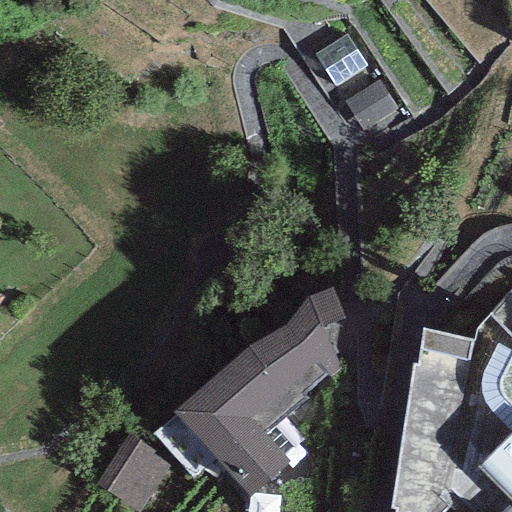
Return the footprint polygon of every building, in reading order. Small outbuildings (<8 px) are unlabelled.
[(342,34),(315,51),(335,83),(362,65),(342,34)] [(379,80),(344,100),(361,128),(395,108),(379,80)] [(249,342),(172,403),(176,408),(215,454),(249,493),(289,457),(265,430),(306,400),(299,393),(340,369),(321,324),(344,314),(334,286),(306,296),(284,323),(249,342)] [(480,337),(425,333),(390,511),(442,511),(458,498),(480,337)] [(191,476),(215,454),(176,408),(151,432),(191,476)] [(511,427),(476,462),(511,498),(511,427)] [(172,463),(128,433),(95,480),(139,510),(172,463)] [(511,511),(511,501),(500,511),(511,511)]
